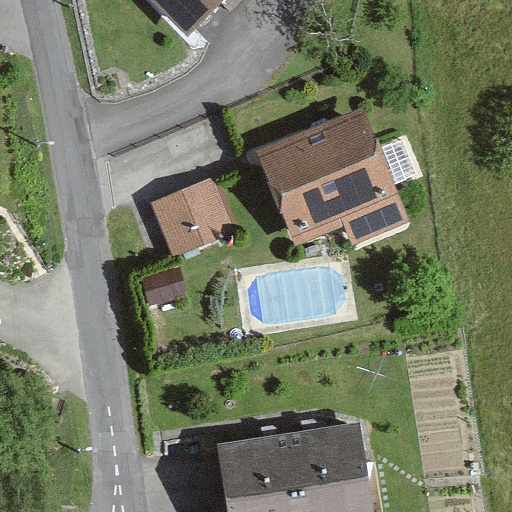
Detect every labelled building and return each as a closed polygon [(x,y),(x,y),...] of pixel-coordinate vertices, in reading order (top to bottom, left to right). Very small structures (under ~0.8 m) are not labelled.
[(147,0),(191,41),(230,0),(147,0)] [(370,116),(265,159),(303,251),(408,209),(370,116)] [(212,187),(156,211),(178,263),(234,239),(212,187)] [(0,253),(15,222),(0,215),(0,253)] [(371,511),(358,429),(288,441),(299,511),(371,511)] [(299,511),(288,441),(217,453),(226,511),(299,511)]
